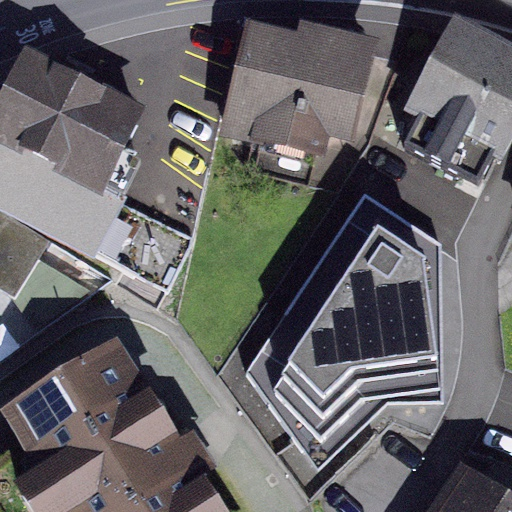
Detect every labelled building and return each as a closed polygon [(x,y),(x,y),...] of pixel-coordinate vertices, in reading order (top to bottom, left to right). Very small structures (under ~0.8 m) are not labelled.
[(511,142),(511,68),(452,35),(389,149),(480,199),(511,142)] [(293,52),(242,40),(216,146),(310,169),(314,152),(349,161),(375,57),(296,38),(293,52)] [(139,122),(15,66),(0,98),(0,234),(95,277),(122,218),(99,208),(139,122)] [(439,268),(357,210),(238,385),(310,468),(375,415),(445,423),(439,268)] [(114,361),(11,428),(66,511),(212,511),(191,479),(204,471),(185,442),(172,451),(114,361)] [(497,511),(464,491),(450,511),(497,511)]
